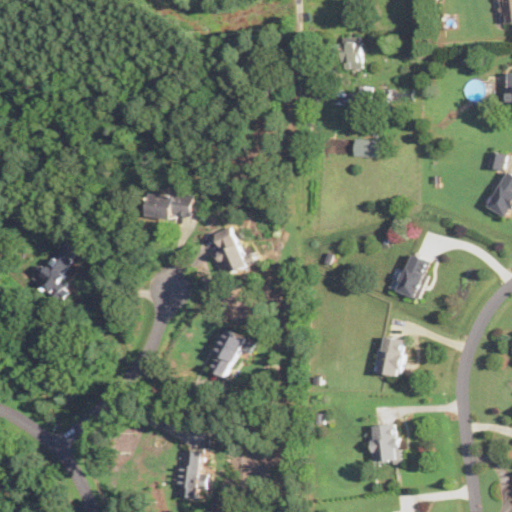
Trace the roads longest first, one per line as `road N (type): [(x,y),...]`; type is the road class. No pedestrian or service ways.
road 1 (residential): [(477,511),(465,368),(481,322),(511,282)]
road 2 (residential): [(60,445),(151,346),(171,283)]
road 3 (residential): [(0,407),(60,445),(93,511)]
